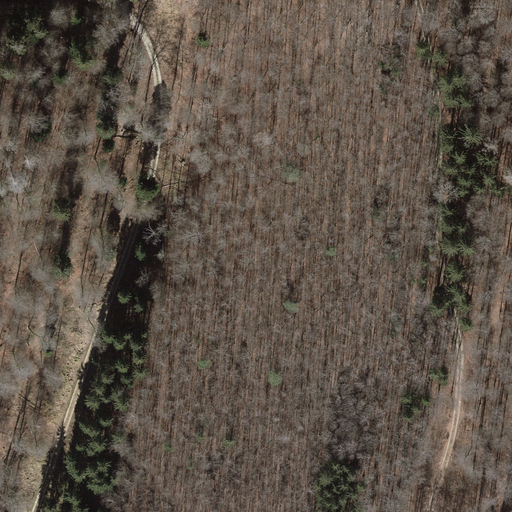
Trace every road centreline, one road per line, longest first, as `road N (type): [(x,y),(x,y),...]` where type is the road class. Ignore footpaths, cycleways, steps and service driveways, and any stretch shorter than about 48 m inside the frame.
road 1 (track): [(33,511),(150,184),(160,110),(150,42),(122,9),(98,0)]
road 2 (track): [(417,0),(438,92),(441,252),(464,355),(462,403),(435,511)]
